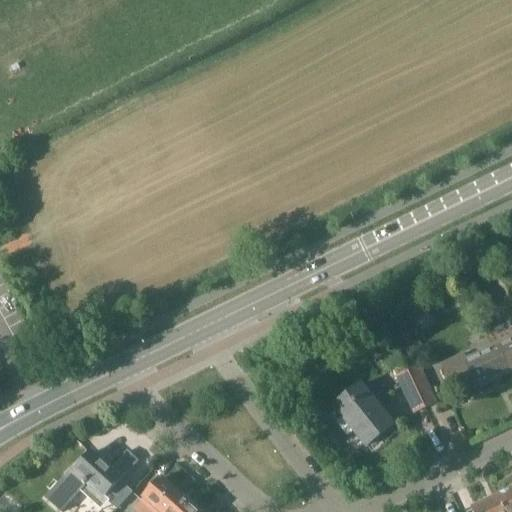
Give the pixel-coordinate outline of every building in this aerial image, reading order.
[(462,272),(477,264),(471,252),(456,260),(462,272)] [(511,329),(511,330),(508,323),(490,332),(497,345),(510,373),(511,372),(511,329)] [(510,373),(497,345),(466,360),(463,355),(442,365),(450,382),(471,372),(479,388),(510,373)] [(412,416),(436,405),(418,367),(394,378),(412,416)] [(367,448),(394,426),(360,385),(334,406),(367,448)] [(75,467),(46,499),(60,511),(64,511),(81,494),(99,510),(107,501),(117,510),(132,493),(120,482),(138,463),(127,453),(110,471),(92,454),(78,470),(75,467)] [(139,511),(168,511),(183,497),(162,478),(135,508),(139,511)] [(505,511),(511,511),(511,488),(498,495),(505,511)] [(505,511),(498,495),(472,507),(474,511),(505,511)] [(199,511),(183,497),(168,511),(199,511)]
